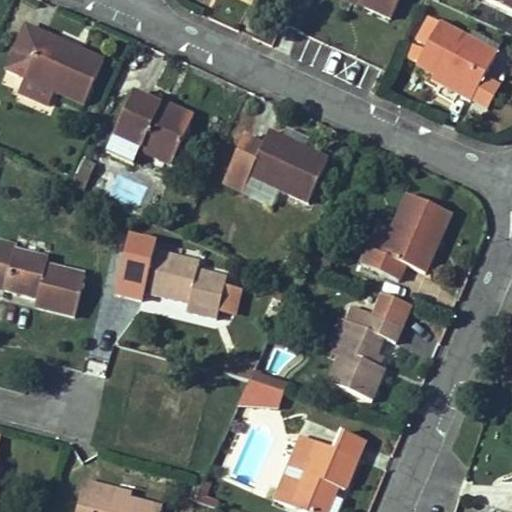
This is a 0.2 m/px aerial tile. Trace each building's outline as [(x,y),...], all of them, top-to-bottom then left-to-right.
[(360,0),(358,5),(391,20),(399,0),(360,0)] [(511,0),(483,0),(511,13),(511,0)] [(438,28),(440,24),(429,18),(427,22),(438,28)] [(438,28),(427,22),(416,42),(427,48),(425,52),(414,46),(407,59),(418,64),(417,67),(434,76),(459,90),(457,95),(456,96),(471,104),(472,102),(484,79),(497,55),(496,55),(500,48),(472,32),(469,39),(440,24),(438,28)] [(59,43),(26,28),(7,72),(25,79),(18,93),(49,107),(55,94),(84,106),(104,62),(79,51),(77,56),(57,47),(59,43)] [(79,51),(59,43),(57,47),(77,56),(79,51)] [(459,90),(434,76),(431,81),(457,95),(459,90)] [(484,79),(472,102),(488,111),(500,88),(484,79)] [(133,95),(107,154),(133,166),(140,152),(172,167),(189,129),(158,115),(162,108),(133,95)] [(189,129),(194,118),(162,104),(161,107),(162,108),(158,115),(189,129)] [(328,161),(304,150),(301,154),(281,145),(284,140),(269,134),(262,147),(244,139),(223,184),(243,193),(250,178),(308,205),(328,161)] [(303,149),(284,140),(281,145),(301,154),(303,149)] [(399,282),(406,267),(425,275),(432,261),(428,259),(437,239),(441,241),(452,216),(407,196),(381,255),(369,250),(362,266),(399,282)] [(126,235),(111,298),(140,304),(155,242),(126,235)] [(432,261),(441,241),(437,239),(428,259),(432,261)] [(85,277),(47,267),(48,261),(15,253),(17,248),(0,243),(0,290),(37,300),(35,308),(75,319),(85,277)] [(144,294),(189,305),(187,313),(216,321),(218,314),(225,287),(227,280),(198,272),(200,264),(154,253),(144,294)] [(307,256),(302,268),(328,277),(332,264),(307,256)] [(288,282),(294,268),(283,264),(277,277),(288,282)] [(278,285),(272,299),(280,302),(286,289),(278,285)] [(225,287),(218,314),(232,317),(239,290),(225,287)] [(269,306),(263,318),(272,322),(277,310),(269,306)] [(352,308),(346,323),(341,321),(327,353),(339,358),(328,384),(371,402),(384,371),(378,369),(373,366),(377,357),(384,340),(395,345),(402,329),(352,308)] [(271,346),(264,370),(284,376),(290,351),(271,346)] [(373,366),(378,369),(382,359),(377,357),(373,366)] [(228,359),(224,376),(249,383),(254,373),(257,367),(228,359)] [(254,373),(249,383),(260,387),(263,380),(261,376),(254,373)] [(287,385),(261,376),(263,380),(260,387),(284,395),(287,385)] [(279,408),(284,395),(249,383),(239,406),(279,408)] [(298,511),(328,511),(338,489),(348,464),(355,467),(365,443),(342,433),(335,451),(301,437),(274,502),(298,511)] [(345,492),(355,467),(348,464),(338,489),(345,492)] [(189,500),(195,502),(204,483),(197,481),(189,500)] [(161,511),(162,509),(130,501),(98,493),(100,486),(84,482),(76,511),(161,511)] [(195,503),(216,510),(218,504),(204,499),(210,486),(204,483),(195,503)] [(98,493),(130,501),(131,494),(100,486),(98,493)]
